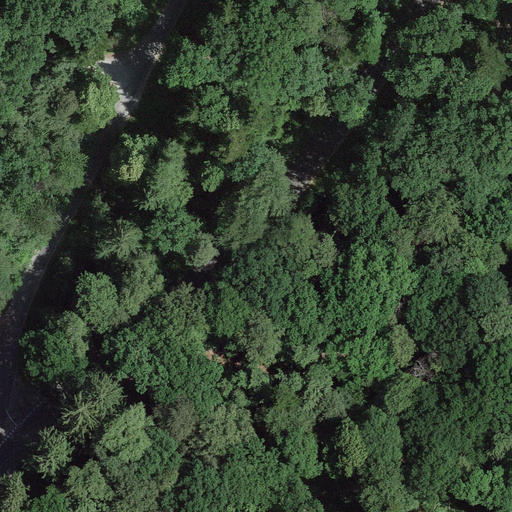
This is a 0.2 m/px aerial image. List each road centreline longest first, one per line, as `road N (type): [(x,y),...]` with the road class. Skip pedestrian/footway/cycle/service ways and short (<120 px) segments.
road 1 (unclassified): [(434,0),(331,144),(246,237),(22,441)]
road 2 (track): [(415,511),(475,178),(464,0)]
road 3 (residential): [(183,0),(16,316),(4,392),(22,441)]
road 4 (track): [(0,63),(141,75),(213,65),(288,44),(387,0)]
